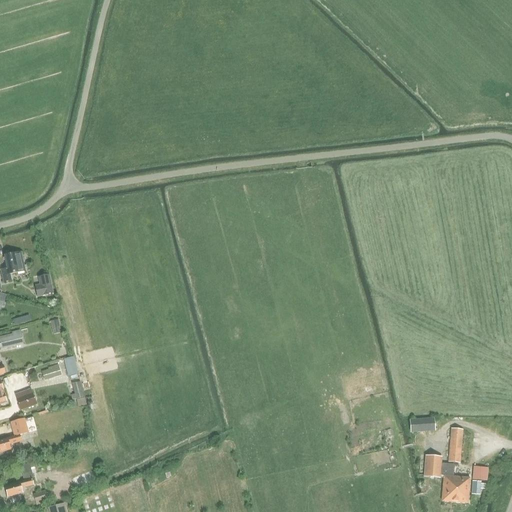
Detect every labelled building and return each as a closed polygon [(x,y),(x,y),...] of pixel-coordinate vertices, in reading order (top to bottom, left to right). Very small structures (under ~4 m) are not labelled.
[(10,275),(25,272),(21,253),(4,257),(7,269),(1,270),(4,283),(12,281),(10,275)] [(40,285),(35,286),(37,297),(52,294),(48,275),(39,277),(40,285)] [(50,322),(53,334),(61,332),(58,320),(50,322)] [(0,337),(0,348),(0,350),(23,345),(20,331),(11,333),(12,335),(0,337)] [(78,374),(73,356),(63,359),(65,365),(64,365),(68,377),(78,374)] [(41,372),(44,381),(61,375),(58,365),(47,368),(48,370),(41,372)] [(84,397),(80,382),(71,384),(74,394),(70,395),(72,400),(84,397)] [(15,395),(21,410),(36,405),(31,390),(15,395)] [(433,418),(409,420),(410,433),(434,431),(433,418)] [(7,440),(0,441),(0,453),(10,451),(9,448),(12,447),(11,445),(21,442),(19,436),(28,433),(25,419),(10,423),(14,437),(7,439),(7,440)] [(448,462),(459,463),(462,430),(451,429),(448,462)] [(440,479),(440,478),(441,471),(440,471),(441,464),(441,457),(425,456),(423,477),(440,479)] [(20,466),(23,480),(33,478),(29,464),(20,466)] [(463,477),(453,477),(454,465),(441,464),(440,471),(441,471),(440,478),(444,479),(442,501),(468,504),(470,479),(463,478),(463,477)] [(472,480),(486,482),(488,468),(473,467),(472,480)] [(23,489),(33,486),(31,480),(19,483),(19,484),(4,488),(7,498),(22,494),(21,491),(24,491),(23,489)] [(50,492),(53,500),(76,491),(72,481),(61,486),(62,490),(61,490),(60,488),(50,492)] [(484,490),(485,485),(481,484),(481,482),(471,481),(470,495),(480,495),(480,490),(484,490)] [(33,495),(36,505),(48,502),(45,492),(33,495)] [(47,508),(48,511),(66,511),(64,503),(47,508)]
